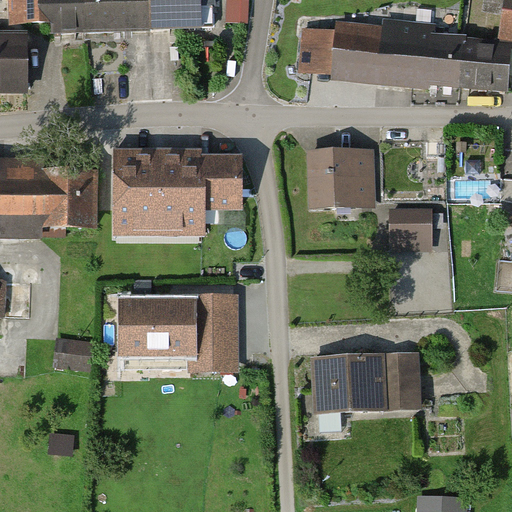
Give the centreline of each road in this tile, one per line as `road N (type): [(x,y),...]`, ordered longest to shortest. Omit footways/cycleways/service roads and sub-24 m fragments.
road 1 (residential): [(511,116),(168,115),(0,125)]
road 2 (track): [(287,511),(276,255),(269,190),(245,119)]
